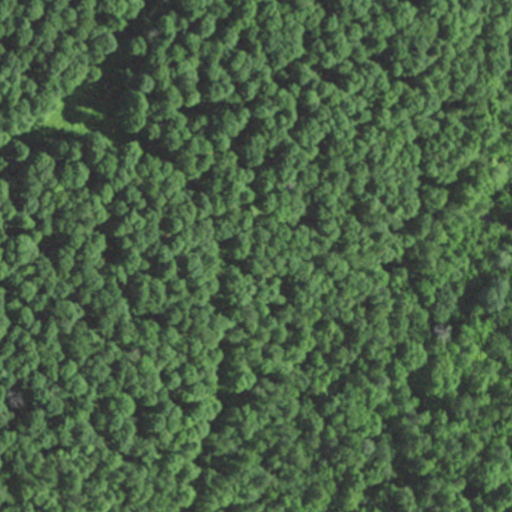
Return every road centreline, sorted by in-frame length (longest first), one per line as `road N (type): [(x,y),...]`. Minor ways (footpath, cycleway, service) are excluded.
road 1 (track): [(188,511),(214,399),(190,188),(72,95),(0,163)]
road 2 (track): [(320,511),(511,205)]
